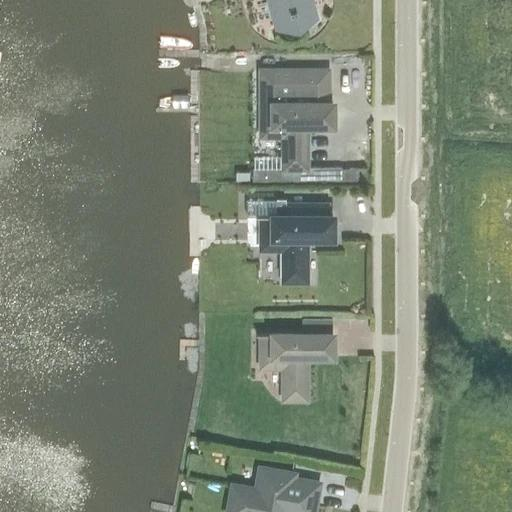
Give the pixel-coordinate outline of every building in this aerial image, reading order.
[(269,0),(269,1),(271,0),(276,19),(293,15),(296,29),(300,27),(313,17),(308,0),(269,0)] [(261,71),(261,92),(262,136),(284,136),(284,168),(304,168),(306,168),(306,134),(303,134),(303,125),(332,125),(332,103),(327,103),(327,71),(261,71)] [(341,180),(341,169),(341,168),(306,168),(304,168),(304,180),(341,180)] [(364,180),(364,169),(349,169),(349,180),(364,180)] [(236,181),(251,181),(251,171),(236,171),(236,181)] [(256,216),(256,217),(262,217),(262,249),(284,249),(284,281),(305,281),(305,247),(303,247),(303,238),(332,238),(332,216),(326,216),(326,205),(284,205),(284,216),(256,216)] [(332,334),(256,334),(256,335),(262,335),(262,367),(284,367),(284,399),(306,399),(306,365),(304,365),(304,356),(332,356),(332,334)] [(232,484),(226,511),(313,511),(319,483),(294,478),(295,474),(259,467),(255,488),(232,484)]
